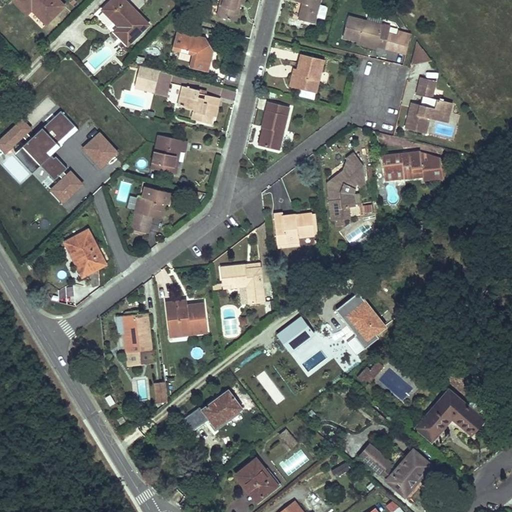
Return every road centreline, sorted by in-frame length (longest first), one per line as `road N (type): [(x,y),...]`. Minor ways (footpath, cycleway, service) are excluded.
road 1 (residential): [(226,199),(208,223),(47,342)]
road 2 (residential): [(272,0),(226,199)]
road 3 (tertiary): [(47,342),(150,511)]
road 4 (residential): [(226,199),(242,196),(372,99)]
